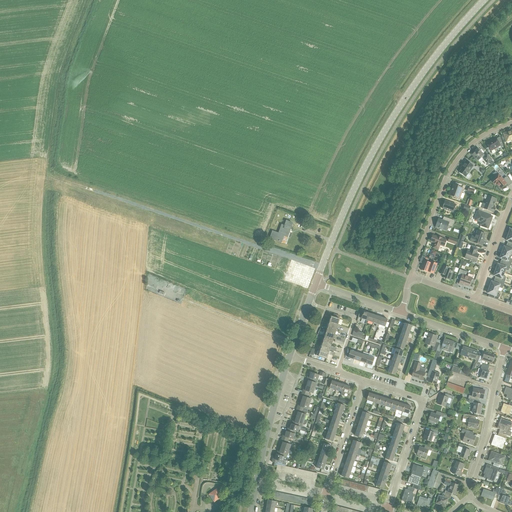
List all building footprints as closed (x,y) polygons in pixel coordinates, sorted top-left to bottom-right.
[(511,140),(511,130),(503,134),(506,142),(511,140)] [(503,146),(500,137),(497,139),(496,137),(486,143),(491,151),(500,146),(501,147),(503,146)] [(485,157),(478,149),(472,154),(477,160),(482,156),(488,163),(492,160),(487,155),(485,157)] [(463,167),(459,173),(466,177),(467,177),(468,178),(469,178),(470,176),(470,175),(470,174),(469,174),(469,173),(474,166),(466,160),(462,166),(463,167)] [(496,184),(501,189),(506,184),(508,186),(511,183),(506,177),(503,179),(499,174),(491,180),(495,185),(496,184)] [(457,199),(460,199),(464,188),(453,184),(451,191),(450,191),(448,195),(454,197),(455,198),(456,199),(457,199)] [(483,204),(480,203),(479,207),(481,208),(491,212),(491,211),(494,212),(496,208),(493,207),(495,203),(497,199),(485,195),(484,198),(484,199),(486,199),(485,204),(483,203),(483,204)] [(442,209),(453,212),(456,204),(445,201),(442,209)] [(480,226),(488,229),(493,217),(478,211),(475,220),(482,223),(480,226)] [(452,226),(454,221),(446,218),(445,221),(439,219),(436,227),(446,230),(448,225),(452,226)] [(273,231),(270,238),(281,243),(284,236),(288,237),(289,232),(288,232),(289,230),(290,231),(293,223),(287,221),(285,226),(282,225),(279,234),(273,231)] [(483,241),(485,234),(477,231),(475,238),(472,236),(470,241),(482,245),(484,241),(483,241)] [(444,247),(446,240),(442,239),(442,238),(437,236),(437,237),(433,235),(430,242),(435,243),(434,244),(433,247),(433,248),(438,250),(440,245),(444,247)] [(504,247),(502,252),(510,255),(511,252),(511,246),(507,244),(506,247),(504,247)] [(472,246),(470,251),(468,251),(465,258),(476,262),(479,255),(476,254),(478,248),(472,246)] [(437,250),(430,254),(432,258),(439,253),(437,250)] [(502,259),(501,262),(511,265),(511,261),(511,259),(509,258),(510,255),(502,252),(500,258),(502,259)] [(428,271),(433,273),(437,264),(431,262),(431,263),(424,261),(420,270),(427,272),(428,271)] [(498,264),(496,270),(504,273),(505,270),(509,271),(511,265),(501,262),(500,265),(498,264)] [(446,279),(449,280),(453,271),(449,270),(450,268),(443,265),(440,273),(444,275),(443,278),(446,279)] [(460,269),(457,279),(460,280),(459,284),(463,285),(463,284),(470,287),(473,278),(465,276),(466,272),(460,269)] [(495,276),(494,279),(504,283),(506,277),(503,276),(504,273),(496,270),(494,276),(495,276)] [(492,282),(490,287),(498,290),(499,287),(502,289),(504,283),(494,279),(493,282),(492,282)] [(498,290),(490,287),(487,293),(489,294),(488,297),(498,300),(500,295),(497,293),(498,290)] [(366,324),(367,321),(370,313),(364,311),(363,312),(360,311),(358,317),(361,318),(361,319),(364,320),(363,323),(366,324)] [(367,321),(373,323),(375,315),(370,313),(367,321)] [(375,315),(373,323),(376,324),(375,327),(378,327),(379,325),(381,317),(375,315)] [(330,316),(328,321),(338,325),(340,319),(330,316)] [(381,317),(379,325),(385,327),(387,319),(381,317)] [(328,321),(327,326),(337,329),(338,325),(328,321)] [(405,323),(403,329),(410,331),(412,325),(405,323)] [(327,326),(325,331),(335,334),(337,329),(327,326)] [(403,329),(401,335),(408,337),(410,331),(403,329)] [(325,331),(323,336),(333,339),(335,334),(325,331)] [(435,341),(437,336),(428,333),(425,332),(423,337),(426,338),(425,343),(433,346),(432,349),(436,351),(439,342),(435,341)] [(401,335),(399,341),(406,343),(408,337),(401,335)] [(323,336),(322,341),(332,344),(333,339),(323,336)] [(436,351),(434,358),(438,360),(441,352),(442,349),(450,352),(452,353),(456,343),(453,343),(453,342),(444,339),(443,342),(442,343),(439,342),(436,351)] [(322,341),(320,346),(330,349),(332,344),(322,341)] [(406,343),(399,341),(396,347),(404,349),(406,343)] [(320,346),(318,351),(328,354),(330,349),(320,346)] [(478,362),(480,356),(477,355),(478,351),(463,346),(460,355),(476,360),(474,363),(477,364),(478,362)] [(396,349),(394,355),(401,357),(403,351),(396,349)] [(328,354),(318,351),(317,356),(327,359),(328,354)] [(348,358),(354,360),(356,353),(350,351),(348,358)] [(477,364),(477,365),(479,366),(480,363),(481,363),(482,360),(492,364),(494,356),(484,352),(482,357),(480,356),(478,362),(477,364)] [(354,360),(360,362),(362,354),(356,353),(354,360)] [(360,362),(366,363),(368,356),(362,354),(360,362)] [(368,356),(366,363),(372,365),(374,358),(375,357),(375,356),(369,354),(368,356)] [(394,355),(392,361),(399,363),(401,357),(394,355)] [(392,361),(390,367),(397,369),(399,363),(392,361)] [(426,369),(420,367),(421,364),(415,362),(412,370),(413,371),(412,376),(418,378),(418,379),(422,381),(426,369)] [(478,378),(487,381),(490,372),(486,371),(488,365),(484,364),(481,365),(480,369),(481,369),(478,378)] [(397,369),(390,367),(388,373),(395,375),(397,369)] [(430,367),(428,373),(431,374),(429,378),(428,382),(436,384),(439,373),(432,370),(432,368),(430,367)] [(315,388),(317,380),(313,379),(307,377),(305,382),(307,382),(306,385),(315,388)] [(329,388),(335,390),(338,383),(332,381),(329,388)] [(335,390),(341,392),(344,385),(338,383),(335,390)] [(303,388),(302,393),(308,395),(309,392),(313,393),(315,388),(306,385),(305,389),(303,388)] [(341,392),(341,395),(344,396),(345,393),(348,394),(350,387),(344,385),(341,392)] [(470,399),(472,400),(479,401),(480,398),(483,398),(484,391),(479,390),(479,389),(475,389),(475,390),(473,390),(472,396),(469,396),(469,399),(470,399)] [(302,398),(301,401),(309,404),(311,399),(307,398),(308,395),(302,393),(300,398),(302,398)] [(366,400),(372,402),(375,395),(369,393),(366,400)] [(445,406),(446,403),(450,404),(453,396),(445,394),(445,396),(440,395),(437,404),(445,406)] [(372,402),(378,404),(381,397),(375,395),(372,402)] [(378,404),(384,406),(387,399),(381,397),(378,404)] [(384,406),(390,408),(393,401),(387,399),(384,406)] [(469,402),(472,402),(474,403),(472,413),(480,414),(482,404),(479,404),(479,401),(472,400),(470,399),(469,402)] [(307,412),(308,409),(309,404),(301,401),(300,405),(298,404),(296,409),(307,412)] [(390,408),(396,410),(398,403),(393,401),(390,408)] [(396,410),(395,413),(398,414),(399,411),(402,412),(404,404),(398,403),(396,410)] [(511,403),(510,403),(509,405),(503,404),(500,412),(508,415),(511,406),(511,403)] [(337,404),(335,410),(342,412),(344,406),(337,404)] [(404,404),(402,412),(408,414),(410,406),(404,404)] [(304,420),(306,415),(307,412),(296,409),(295,413),(297,414),(296,417),(304,420)] [(335,410),(333,415),(340,418),(342,412),(335,410)] [(362,412),(360,418),(368,420),(370,414),(362,412)] [(443,417),(444,414),(437,412),(436,415),(431,413),(428,421),(437,424),(440,416),(443,417)] [(468,427),(477,429),(479,420),(473,419),(473,416),(464,414),(464,419),(469,420),(468,427)] [(333,415),(331,421),(339,424),(340,418),(333,415)] [(293,420),(291,424),(302,428),(303,425),(304,425),(306,425),(307,421),(304,420),(296,417),(295,420),(293,420)] [(360,418),(358,424),(366,426),(368,420),(360,418)] [(500,423),(498,429),(500,429),(499,433),(506,435),(511,422),(501,419),(499,423),(500,423)] [(331,421),(330,427),(337,430),(339,424),(331,421)] [(397,423),(395,429),(402,432),(404,426),(397,423)] [(286,431),(295,434),(295,432),(294,432),(294,431),(298,432),(299,430),(305,432),(306,429),(302,428),(291,424),(290,427),(288,427),(286,431)] [(358,424),(357,430),(364,432),(366,426),(358,424)] [(330,427),(328,433),(335,435),(337,430),(330,427)] [(395,429),(393,435),(400,438),(402,432),(395,429)] [(431,429),(430,432),(426,430),(423,439),(431,442),(434,433),(438,434),(439,431),(431,429)] [(462,441),(472,445),(475,437),(471,435),(472,432),(462,429),(461,432),(465,434),(462,441)] [(364,432),(357,430),(355,436),(362,438),(364,432)] [(282,438),(288,441),(289,438),(293,439),(295,434),(286,431),(285,435),(283,434),(282,438)] [(335,435),(328,433),(326,439),(333,441),(335,435)] [(493,440),(491,445),(502,448),(506,435),(499,433),(497,436),(496,436),(494,441),(493,440)] [(393,435),(391,441),(398,443),(400,438),(393,435)] [(281,447),(289,450),(291,445),(287,443),(288,441),(282,438),(280,443),(282,444),(281,447)] [(353,440),(351,446),(358,449),(361,449),(363,444),(360,443),(353,440)] [(391,441),(389,447),(396,449),(398,443),(391,441)] [(469,455),(470,451),(464,448),(465,446),(459,443),(458,446),(463,448),(460,456),(466,459),(468,455),(469,455)] [(324,444),(322,450),(329,452),(331,446),(324,444)] [(351,446),(349,452),(356,455),(358,449),(351,446)] [(431,451),(432,448),(425,446),(424,448),(419,447),(417,455),(425,458),(428,450),(431,451)] [(278,450),(276,454),(283,456),(284,457),(287,458),(289,450),(281,447),(280,450),(278,450)] [(389,447),(387,453),(394,455),(396,449),(389,447)] [(322,450),(320,456),(327,458),(329,452),(322,450)] [(349,452),(347,458),(354,461),(356,455),(349,452)] [(506,457),(500,455),(492,452),(488,461),(494,463),(493,465),(498,467),(499,465),(502,466),(506,457)] [(394,455),(387,453),(385,459),(392,461),(394,455)] [(271,462),(278,464),(277,465),(280,465),(283,466),(286,466),(287,463),(283,462),(284,460),(289,462),(290,459),(283,456),(276,454),(275,457),(273,457),(271,462)] [(320,456),(318,462),(325,464),(327,458),(320,456)] [(347,458),(345,464),(352,466),(354,461),(347,458)] [(461,472),(464,465),(456,461),(451,473),(461,477),(462,473),(461,472)] [(325,464),(318,462),(316,468),(323,470),(325,464)] [(384,462),(382,468),(389,470),(391,465),(384,462)] [(345,464),(343,470),(350,472),(352,466),(345,464)] [(413,471),(412,474),(421,477),(424,468),(413,465),(411,470),(413,471)] [(500,469),(495,467),(491,466),(490,469),(486,467),(484,472),(485,472),(484,478),(490,480),(491,477),(492,477),(494,471),(499,472),(500,469)] [(382,468),(380,474),(387,476),(389,470),(382,468)] [(350,472),(343,470),(341,476),(349,478),(350,472)] [(426,487),(432,489),(438,472),(433,470),(426,487)] [(380,474),(378,480),(385,482),(387,476),(380,474)] [(410,476),(408,482),(414,484),(413,488),(414,489),(420,491),(421,487),(418,486),(421,477),(412,474),(411,477),(410,476)] [(339,485),(367,493),(369,487),(341,479),(339,485)] [(385,482),(378,480),(376,486),(383,488),(385,482)] [(445,491),(444,494),(450,496),(452,493),(456,495),(459,486),(451,483),(447,492),(445,491)] [(412,494),(413,492),(414,489),(408,487),(407,490),(405,489),(404,492),(401,500),(406,502),(411,503),(414,495),(412,494)] [(500,489),(498,495),(501,496),(499,502),(507,505),(507,504),(510,505),(511,501),(509,500),(510,497),(505,495),(506,492),(503,491),(504,488),(501,487),(501,489),(500,489)] [(495,494),(498,495),(500,489),(497,488),(496,490),(494,490),(493,492),(484,489),(481,496),(486,497),(493,499),(495,494)] [(209,494),(214,502),(222,497),(217,489),(209,494)] [(450,496),(444,494),(443,494),(442,497),(438,495),(436,503),(445,507),(448,499),(449,499),(450,496)] [(429,506),(431,499),(428,498),(427,499),(419,496),(416,505),(425,508),(426,505),(429,506)]
